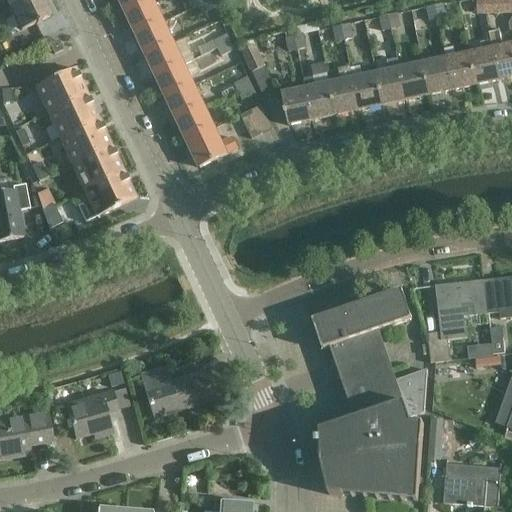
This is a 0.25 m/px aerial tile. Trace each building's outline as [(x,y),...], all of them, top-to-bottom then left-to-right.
[(4,0),(10,10),(30,0),(4,0)] [(40,0),(30,0),(10,10),(20,32),(49,18),(40,0)] [(152,0),(119,0),(126,15),(153,2),(152,0)] [(486,14),(485,0),(476,1),(477,14),(486,14)] [(511,0),(491,0),(485,0),(486,14),(511,12),(511,0)] [(211,1),(197,6),(201,15),(214,9),(211,1)] [(153,2),(126,15),(137,36),(163,24),(153,2)] [(444,6),(435,7),(438,21),(446,19),(444,6)] [(438,21),(435,7),(426,9),(429,22),(438,21)] [(397,15),(389,17),(391,31),(400,29),(397,15)] [(391,31),(389,17),(380,19),(383,32),(391,31)] [(163,24),(137,36),(147,58),(173,45),(163,24)] [(350,25),(342,27),(345,41),(353,39),(350,25)] [(345,41),(342,27),(333,29),(336,43),(345,41)] [(490,35),(492,42),(500,81),(511,78),(511,46),(503,48),(500,33),(490,35)] [(213,41),(217,49),(231,43),(227,35),(213,41)] [(304,35),(295,37),(297,51),(307,49),(304,35)] [(297,51),(295,37),(286,39),(289,53),(297,51)] [(52,54),(61,50),(57,42),(49,46),(52,54)] [(483,53),(470,56),(476,86),(500,81),(492,42),(481,44),(483,53)] [(231,43),(217,49),(221,57),(234,50),(231,43)] [(173,45),(147,58),(157,79),(183,66),(173,45)] [(242,53),(252,74),(262,95),(274,89),(254,47),(242,53)] [(444,52),(446,61),(453,91),(476,86),(470,56),(455,59),(453,50),(444,52)] [(390,72),(377,75),(383,106),(407,101),(400,70),(398,60),(388,62),(390,72)] [(446,61),(423,65),(430,96),(453,91),(446,61)] [(423,65),(400,70),(407,101),(430,96),(423,65)] [(183,66),(157,79),(167,100),(193,87),(183,66)] [(341,83),(330,85),(337,116),(360,111),(353,80),(351,69),(351,67),(338,70),(341,83)] [(351,69),(353,80),(360,111),(383,106),(377,75),(361,79),(359,67),(351,69)] [(34,88),(46,114),(86,96),(74,69),(34,88)] [(234,84),(238,92),(251,86),(247,78),(234,84)] [(314,78),(304,80),(313,121),(337,116),(330,85),(316,88),(314,78)] [(313,121),(304,80),(306,90),(282,95),(289,126),(313,121)] [(251,86),(238,92),(241,100),(255,94),(251,86)] [(193,87),(167,100),(177,121),(203,108),(193,87)] [(98,121),(86,96),(46,114),(58,140),(98,121)] [(261,107),(251,111),(262,135),(272,130),(261,107)] [(203,108),(177,121),(187,142),(213,129),(203,108)] [(262,135),(251,111),(241,116),(252,139),(262,135)] [(71,166),(110,147),(98,121),(58,140),(71,166)] [(213,129),(187,142),(200,169),(237,151),(231,138),(220,143),(213,129)] [(83,191),(122,173),(110,147),(71,166),(83,191)] [(135,199),(122,173),(83,191),(88,202),(77,207),(84,223),(135,199)] [(0,194),(0,242),(22,239),(17,212),(29,210),(24,186),(12,188),(12,192),(0,194)] [(494,282),(485,284),(488,314),(500,313),(501,320),(511,318),(511,278),(494,281),(494,282)] [(436,288),(441,334),(429,335),(432,364),(451,361),(449,340),(466,338),(462,302),(473,301),(475,316),(488,314),(485,284),(459,287),(459,285),(436,288)] [(426,370),(395,380),(378,331),(412,319),(402,291),(312,321),(323,350),(330,348),(334,361),(331,362),(334,370),(336,378),(340,377),(355,419),(320,431),(320,436),(321,462),(329,495),(418,502),(423,424),(412,423),(410,418),(424,414),(426,370)] [(490,328),(492,355),(504,354),(502,327),(490,328)] [(491,344),(467,347),(468,359),(492,357),(491,344)] [(501,367),(500,357),(475,361),(476,370),(501,367)] [(465,370),(464,362),(440,364),(441,373),(465,370)] [(152,419),(218,400),(209,372),(170,383),(166,369),(140,376),(152,419)] [(122,385),(119,373),(107,376),(110,388),(122,385)] [(511,380),(497,424),(511,429),(511,380)] [(446,382),(437,382),(436,399),(445,400),(446,382)] [(64,405),(66,412),(74,441),(92,436),(93,440),(112,435),(106,415),(129,408),(124,390),(82,401),(82,400),(64,405)] [(29,456),(27,448),(51,444),(45,413),(0,420),(0,453),(13,451),(14,459),(29,456)] [(453,461),(456,423),(445,422),(446,421),(433,420),(430,460),(443,461),(453,461)] [(485,428),(483,433),(504,440),(505,436),(485,428)] [(499,508),(502,469),(447,465),(444,504),(499,508)] [(247,511),(248,505),(213,502),(212,511),(247,511)]
